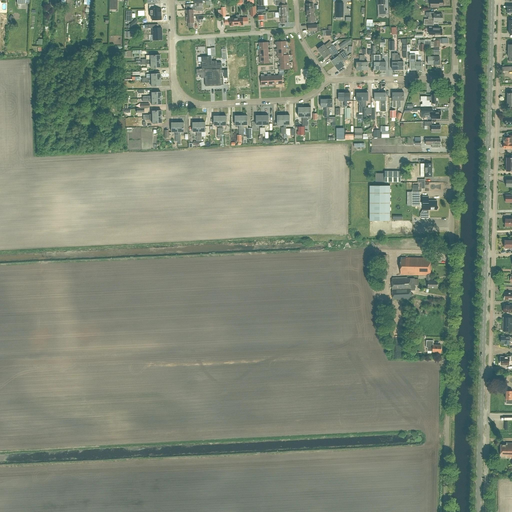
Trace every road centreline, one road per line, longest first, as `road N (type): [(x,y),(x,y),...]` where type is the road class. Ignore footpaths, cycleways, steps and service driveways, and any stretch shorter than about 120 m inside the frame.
road 1 (secondary): [(478,511),(491,0)]
road 2 (unclassified): [(444,511),(455,78)]
road 3 (residential): [(172,38),(177,89),(200,103),(295,99),(326,79)]
road 4 (residential): [(326,79),(455,78)]
road 5 (residential): [(172,38),(297,29)]
